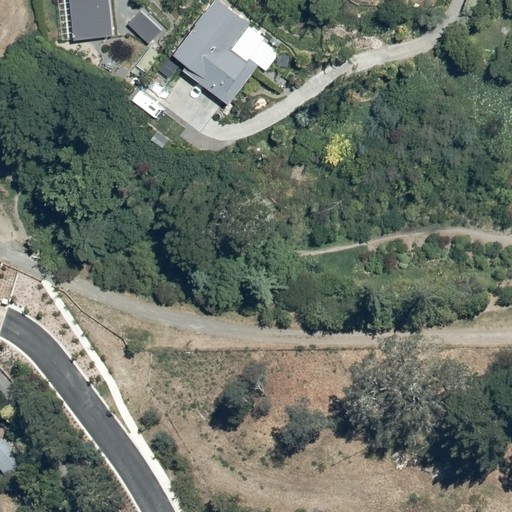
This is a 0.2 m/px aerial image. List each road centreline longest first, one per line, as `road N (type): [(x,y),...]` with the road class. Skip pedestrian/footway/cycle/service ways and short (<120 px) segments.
road 1 (track): [(511,274),(432,252),(277,264),(106,229),(0,166)]
road 2 (track): [(0,257),(253,327),(511,337)]
road 3 (residential): [(0,278),(34,281),(138,381),(187,511)]
